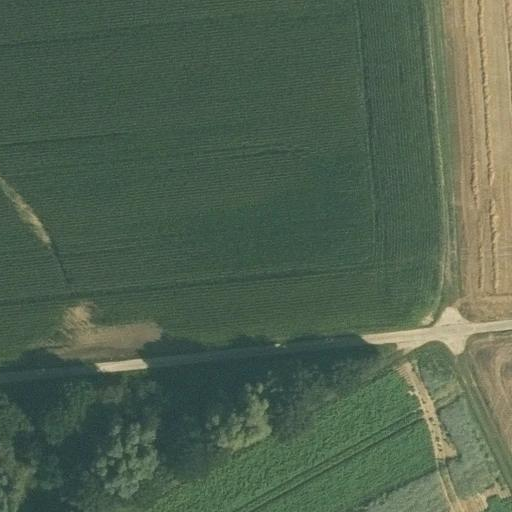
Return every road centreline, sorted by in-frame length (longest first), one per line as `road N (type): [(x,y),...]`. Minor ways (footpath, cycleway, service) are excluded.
road 1 (track): [(511,329),(0,380)]
road 2 (track): [(131,511),(417,356),(417,341)]
road 3 (track): [(462,333),(440,0)]
road 4 (track): [(462,333),(466,362),(511,464)]
